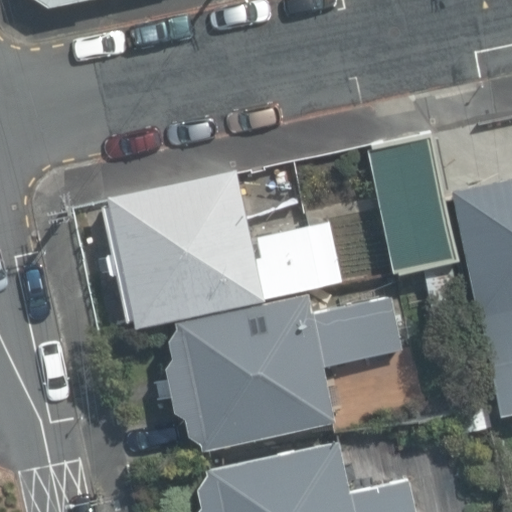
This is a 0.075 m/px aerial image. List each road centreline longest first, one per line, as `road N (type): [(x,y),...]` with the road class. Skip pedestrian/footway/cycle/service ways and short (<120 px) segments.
road 1 (residential): [(495,0),(0,104)]
road 2 (residential): [(55,511),(0,286)]
